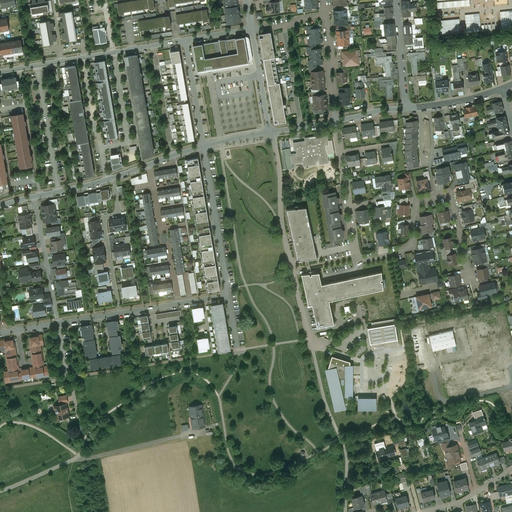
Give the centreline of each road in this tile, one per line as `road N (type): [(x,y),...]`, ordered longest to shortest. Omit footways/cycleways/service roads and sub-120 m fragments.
road 1 (residential): [(273,132),(286,249),(339,436)]
road 2 (residential): [(203,146),(228,295)]
road 3 (residential): [(106,179),(101,148),(128,139),(112,52)]
road 4 (residential): [(119,312),(103,218),(118,213),(111,177)]
road 5 (residential): [(149,164),(178,303)]
road 6 (residential): [(33,196),(57,322)]
